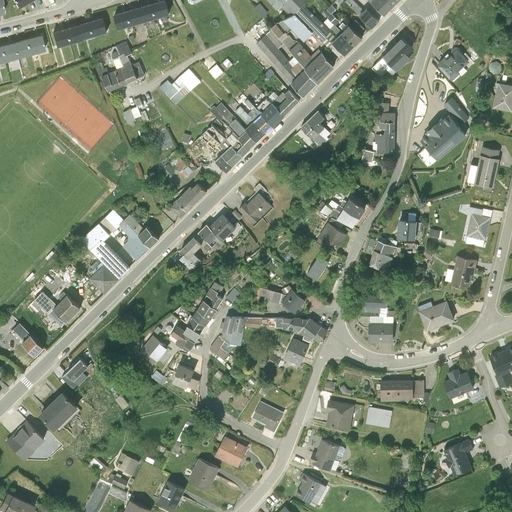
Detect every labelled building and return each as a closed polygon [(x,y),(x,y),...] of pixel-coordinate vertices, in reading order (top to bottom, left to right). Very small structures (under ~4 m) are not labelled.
[(165,0),(162,0),(114,13),(118,28),(169,14),(165,0)] [(305,0),(279,0),(292,13),(305,0)] [(359,10),(362,6),(354,0),(348,0),(347,1),(359,10)] [(393,7),(385,0),(374,0),(371,3),(384,15),(393,7)] [(265,16),(269,12),(262,4),(258,8),(265,16)] [(303,5),(294,14),(327,47),(332,42),(336,38),(303,5)] [(371,28),(378,21),(366,8),(359,15),(371,28)] [(284,21),(304,41),(312,32),(293,15),(284,21)] [(103,17),(53,31),(57,46),(107,31),(103,17)] [(341,33),(354,45),(362,38),(349,26),(341,33)] [(256,43),(290,82),(301,73),(279,49),(284,44),(271,29),(256,43)] [(41,33),(0,45),(0,61),(45,49),(41,33)] [(332,42),(344,55),(354,45),(341,33),(336,38),(332,42)] [(413,49),(401,37),(378,60),(392,75),(411,57),(407,54),(413,49)] [(123,64),(129,60),(127,56),(132,54),(127,41),(115,46),(118,50),(113,52),(116,58),(115,59),(119,68),(124,66),(123,64)] [(289,50),(305,69),(313,62),(323,53),(319,49),(311,55),(299,42),(289,50)] [(469,62),(457,48),(446,58),(445,56),(436,64),(451,81),(460,74),(458,71),(469,62)] [(305,69),(317,83),(320,80),(322,78),(325,75),(335,67),(323,53),(313,62),(305,69)] [(232,64),(227,59),(220,65),(226,70),(232,64)] [(123,64),(124,66),(119,68),(108,72),(101,75),(102,76),(108,91),(137,78),(131,64),(129,60),(123,64)] [(101,75),(108,72),(106,67),(103,68),(101,61),(94,64),(100,77),(102,76),(101,75)] [(131,64),(137,78),(145,75),(139,61),(131,64)] [(223,73),(216,64),(208,71),(215,80),(223,73)] [(170,81),(161,89),(174,104),(201,81),(189,69),(172,84),(170,81)] [(290,82),(303,97),(317,83),(305,69),(301,73),(290,82)] [(511,84),(498,82),(493,107),(511,111),(511,84)] [(271,104),(282,117),(299,102),(288,91),(284,94),(282,93),(271,104)] [(469,117),(452,97),(444,105),(461,125),(469,117)] [(380,112),(389,112),(389,103),(377,101),(369,117),(380,127),(380,112)] [(230,125),(235,119),(221,104),(215,111),(230,125)] [(271,104),(262,114),(274,126),(282,117),(271,104)] [(157,119),(151,105),(137,110),(140,120),(143,124),(157,119)] [(137,110),(136,107),(123,112),(127,125),(140,120),(137,110)] [(318,111),(306,122),(318,134),(325,128),(319,123),(325,118),(318,111)] [(394,132),(395,113),(389,112),(380,112),(380,127),(384,128),(384,132),(394,132)] [(254,122),(266,134),(274,126),(262,114),(254,122)] [(466,135),(449,114),(443,119),(442,118),(425,132),(427,134),(420,139),(426,147),(418,154),(428,167),(466,135)] [(241,136),(245,131),(235,119),(230,125),(241,136)] [(341,125),(334,119),(326,126),(333,133),(341,125)] [(254,122),(245,131),(256,143),(266,134),(254,122)] [(318,134),(306,122),(300,128),(313,140),(318,134)] [(238,138),(250,149),(256,143),(245,131),(241,136),(238,138)] [(394,132),(384,132),(384,134),(375,134),(374,143),(377,143),(377,153),(393,154),(394,132)] [(230,146),(242,157),(250,149),(238,138),(230,146)] [(501,149),(483,145),(478,165),(475,181),(474,183),(493,187),(501,149)] [(222,155),(233,166),(242,157),(230,146),(222,155)] [(367,148),(364,158),(373,161),(376,150),(367,148)] [(215,162),(226,173),(233,166),(222,155),(215,162)] [(475,181),(478,165),(471,163),(468,180),(475,181)] [(176,201),(187,212),(205,193),(195,181),(176,201)] [(271,207),(259,193),(248,203),(246,201),(238,210),(252,225),(271,207)] [(338,213),(344,202),(331,195),(325,207),(338,213)] [(366,206),(350,196),(344,205),(360,215),(366,206)] [(168,207),(179,219),(187,212),(176,201),(168,207)] [(353,225),(360,215),(344,205),(336,216),(345,220),(353,225)] [(492,210),(469,205),(468,212),(471,213),(466,235),(486,239),(492,210)] [(81,238),(119,278),(129,267),(103,240),(123,220),(114,209),(81,238)] [(340,227),(345,220),(336,216),(332,214),(319,233),(339,245),(347,231),(340,227)] [(235,229),(221,215),(208,227),(217,237),(222,241),(235,229)] [(417,218),(399,216),(397,235),(415,238),(417,218)] [(208,227),(206,225),(198,233),(210,244),(217,237),(208,227)] [(138,234),(150,248),(159,239),(145,226),(138,234)] [(431,233),(442,234),(443,227),(432,226),(431,233)] [(123,248),(136,261),(150,248),(138,234),(123,248)] [(373,253),(378,239),(368,235),(363,249),(373,253)] [(201,246),(193,238),(180,251),(188,258),(201,246)] [(398,244),(378,239),(373,253),(369,262),(381,266),(384,260),(389,262),(390,259),(395,261),(398,244)] [(320,252),(309,269),(320,275),(331,258),(320,252)] [(477,258),(456,254),(451,281),(469,284),(472,273),(474,273),(477,258)] [(89,279),(104,294),(118,279),(104,264),(89,279)] [(284,290),(260,284),(256,289),(256,295),(279,300),(284,290)] [(213,285),(205,297),(218,306),(225,296),(219,292),(221,290),(213,285)] [(235,285),(227,294),(234,300),(242,291),(235,285)] [(306,298),(293,286),(282,298),(295,310),(306,298)] [(366,293),(365,310),(380,310),(380,315),(393,315),(396,315),(396,308),(387,307),(388,291),(377,290),(377,294),(366,293)] [(80,308),(67,295),(53,309),(66,322),(80,308)] [(41,303),(49,310),(55,303),(47,296),(41,303)] [(205,297),(198,306),(211,315),(218,306),(205,297)] [(447,299),(419,310),(427,331),(455,320),(447,299)] [(198,306),(193,313),(206,322),(211,315),(198,306)] [(193,313),(188,320),(201,330),(206,322),(193,313)] [(243,328),(247,314),(227,314),(223,327),(233,330),(234,327),(243,328)] [(287,326),(294,316),(277,315),(277,324),(283,324),(283,326),(287,326)] [(300,329),(309,316),(294,315),(294,316),(287,326),(300,329)] [(319,341),(329,327),(310,315),(309,316),(300,329),(319,341)] [(264,316),(249,316),(248,324),(263,325),(264,316)] [(188,320),(184,327),(197,336),(201,330),(188,320)] [(371,321),(369,321),(369,341),(379,341),(379,339),(393,340),(394,322),(393,322),(371,321)] [(44,348),(19,323),(13,329),(24,341),(21,342),(35,356),(44,348)] [(177,338),(189,347),(197,336),(184,327),(178,323),(172,331),(178,336),(177,338)] [(169,344),(154,331),(142,346),(157,357),(169,344)] [(219,332),(210,346),(224,356),(235,343),(219,332)] [(309,343),(294,336),(284,356),(300,363),(309,343)] [(511,369),(511,345),(489,355),(498,373),(495,374),(500,387),(511,382),(511,380),(508,371),(511,369)] [(281,359),(271,354),(267,360),(278,365),(281,359)] [(89,366),(81,358),(61,377),(73,389),(88,375),(83,371),(89,366)] [(195,366),(180,360),(173,378),(188,384),(195,366)] [(219,367),(214,373),(220,377),(226,368),(220,363),(217,366),(219,367)] [(475,387),(467,370),(461,373),(458,367),(448,371),(450,377),(444,379),(451,397),(475,387)] [(413,379),(381,380),(382,399),(413,398),(413,379)] [(272,385),(266,381),(262,388),(268,392),(272,385)] [(225,385),(218,396),(227,401),(234,390),(225,385)] [(477,387),(469,390),(471,396),(479,394),(477,387)] [(78,408),(62,391),(39,414),(55,430),(78,408)] [(285,411),(261,399),(253,416),(265,423),(264,425),(274,430),(285,411)] [(355,404),(329,399),(326,410),(329,410),(326,424),(350,429),(355,404)] [(392,411),(369,406),(367,422),(389,427),(392,411)] [(421,415),(413,413),(409,427),(417,429),(421,415)] [(45,440),(27,421),(6,441),(24,460),(45,440)] [(248,446),(224,436),(215,455),(238,468),(248,446)] [(340,446),(321,439),(316,452),(313,451),(309,462),(330,470),(340,446)] [(472,449),(468,439),(443,449),(454,475),(472,468),(466,452),(472,449)] [(128,455),(121,469),(135,476),(141,461),(128,455)] [(219,469),(198,459),(188,481),(208,490),(219,469)] [(321,484),(303,473),(299,480),(302,482),(295,494),(310,503),(321,484)] [(117,475),(114,483),(126,489),(130,481),(117,475)] [(185,491),(167,482),(158,501),(175,510),(185,491)] [(31,511),(35,506),(12,494),(3,511),(31,511)] [(147,511),(148,511),(127,503),(123,511),(147,511)]
